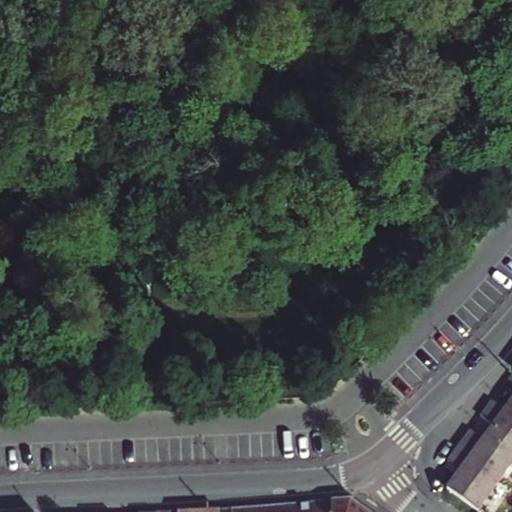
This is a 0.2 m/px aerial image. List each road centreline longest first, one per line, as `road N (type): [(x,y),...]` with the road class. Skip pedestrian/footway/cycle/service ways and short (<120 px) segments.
road 1 (tertiary): [(0,500),(291,483),(364,471)]
road 2 (tertiary): [(364,471),(511,328)]
